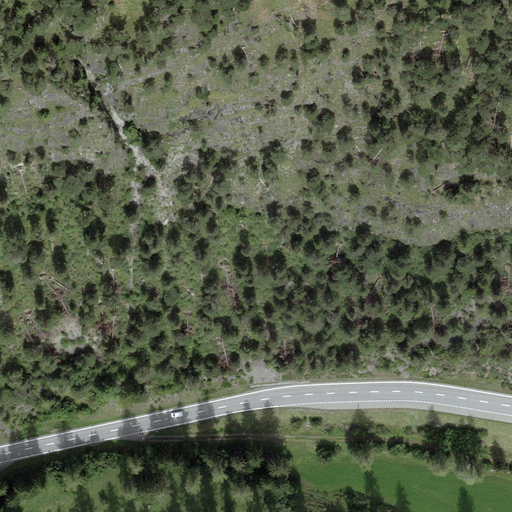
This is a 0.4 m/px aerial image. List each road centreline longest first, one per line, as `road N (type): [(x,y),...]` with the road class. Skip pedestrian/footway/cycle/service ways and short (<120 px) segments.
road 1 (secondary): [(0,455),(303,394),(400,391),(511,406)]
road 2 (track): [(511,472),(359,446),(141,447)]
